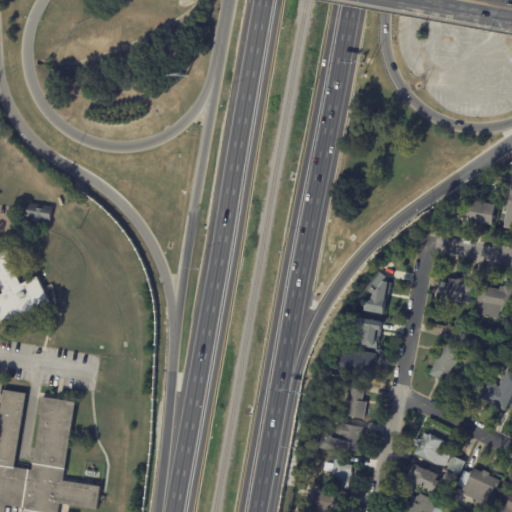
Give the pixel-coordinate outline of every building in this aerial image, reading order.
[(481,225),(466,222),(469,207),(473,208),(474,202),(497,206),(493,227),(481,225)] [(35,222),(35,220),(28,218),(31,203),(54,207),(52,221),(47,221),(47,225),(35,222)] [(41,283),(52,302),(6,327),(0,315),(0,295),(4,293),(0,285),(0,252),(12,246),(19,260),(11,264),(22,285),(38,276),(41,283)] [(392,279),(376,276),(373,287),(368,311),(384,315),(392,279)] [(450,280),(456,281),(456,280),(462,281),(462,282),(475,284),(470,306),(450,302),(449,306),(436,304),(438,298),(434,298),(438,280),(448,282),(448,279),(450,280)] [(505,287),(511,288),(511,313),(499,311),(497,318),(484,316),(485,313),(476,311),(477,309),(475,309),(478,287),(499,291),(500,287),(503,288),(503,286),(505,287)] [(387,320),(386,330),(378,329),(377,334),(380,335),(378,349),(350,345),(351,338),(361,339),(362,331),(355,330),(357,319),(376,322),(376,317),(387,319),(387,320)] [(439,382),(428,376),(437,359),(431,355),(436,346),(442,349),(445,342),(454,347),(455,346),(453,344),(459,333),(472,340),(466,350),(459,347),(458,348),(463,351),(445,385),(439,382)] [(376,355),(375,361),(372,361),(369,380),(353,378),(357,350),(376,353),(376,355)] [(481,362),(474,374),(481,378),(472,394),(468,391),(466,394),(453,387),(470,356),(481,362)] [(510,374),(511,375),(511,397),(505,413),(487,404),(485,407),(476,403),(486,382),(490,384),(490,382),(496,385),(495,387),(498,388),(500,385),(498,384),(501,380),(502,380),(506,372),(510,374)] [(333,382),(331,392),(318,389),(320,380),(333,382)] [(363,392),(362,401),(366,402),(364,419),(348,417),(352,394),(350,394),(351,390),(353,390),(353,388),(363,390),(363,392)] [(0,511),(0,390),(24,394),(11,468),(30,471),(32,458),(29,458),(30,449),(33,449),(39,415),(36,415),(39,397),(74,403),(61,481),(100,488),(96,511),(58,504),(56,511),(23,511),(24,509),(3,505),(2,511),(0,511)] [(322,417),(321,425),(306,423),(307,415),(322,417)] [(363,430),(362,437),(357,437),(356,450),(336,448),(336,450),(318,447),(320,433),(329,435),(329,437),(334,437),(336,423),(363,426),(363,430)] [(445,442),(453,451),(451,455),(458,459),(464,447),(470,450),(464,462),(465,463),(459,475),(456,473),(456,475),(448,471),(448,470),(445,468),(449,460),(448,459),(443,468),(413,453),(416,446),(412,444),(415,437),(419,439),(423,433),(428,435),(428,433),(445,442)] [(352,468),(351,477),(350,488),(330,485),(334,458),(343,460),(342,463),(353,465),(352,468)] [(408,470),(412,463),(425,469),(425,468),(436,474),(434,479),(437,480),(432,492),(404,478),(408,470)] [(487,472),(491,474),(490,476),(501,482),(497,490),(494,488),(490,496),(493,497),(488,507),(463,495),(459,504),(451,500),(465,472),(471,475),(474,469),(483,473),(484,471),(487,472)] [(447,472),(457,476),(454,483),(442,477),(445,471),(447,472)] [(506,483),(511,485),(511,511),(497,511),(495,511),(502,498),(497,495),(504,482),(506,483)] [(342,496),(340,504),(346,505),(344,511),(323,511),(311,510),(314,491),(342,496)] [(421,494),(431,500),(433,497),(456,510),(455,511),(446,511),(443,510),(441,511),(425,511),(422,510),(420,511),(401,511),(404,508),(400,506),(403,501),(406,503),(410,495),(415,497),(416,495),(417,496),(419,493),(421,494)]
